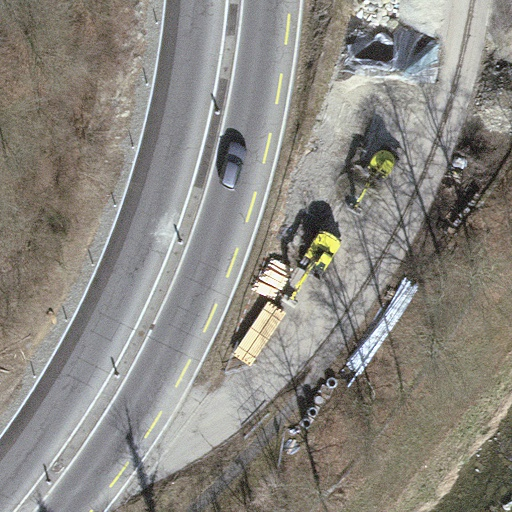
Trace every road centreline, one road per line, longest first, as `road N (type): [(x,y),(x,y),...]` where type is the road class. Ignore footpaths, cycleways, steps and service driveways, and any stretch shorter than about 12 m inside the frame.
road 1 (primary): [(64,511),(151,382),(205,271),(242,160),(269,0)]
road 2 (primary): [(202,0),(180,130),(143,244),(88,357),(0,488)]
